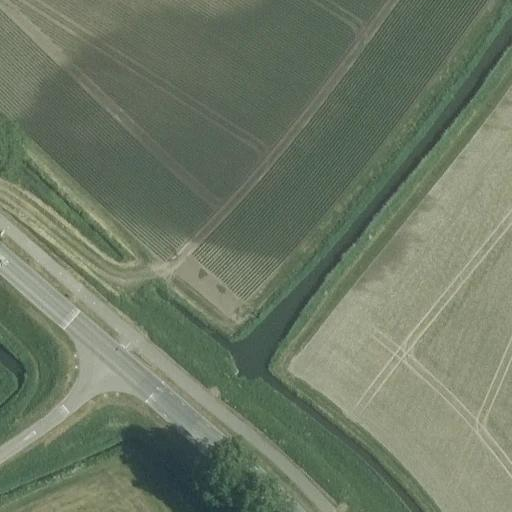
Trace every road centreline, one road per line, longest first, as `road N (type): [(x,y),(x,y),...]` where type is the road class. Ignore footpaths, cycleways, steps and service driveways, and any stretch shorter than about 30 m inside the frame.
road 1 (secondary): [(285,511),(118,362)]
road 2 (secondary): [(118,362),(0,259)]
road 3 (unclassified): [(0,460),(71,409),(118,362)]
